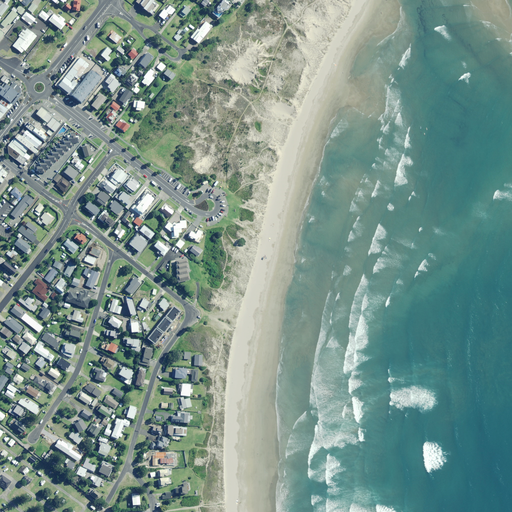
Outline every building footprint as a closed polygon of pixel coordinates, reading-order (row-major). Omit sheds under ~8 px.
[(73,0),(74,1),(73,0),(72,10),(79,11),(80,0),(79,0),(73,0)] [(136,0),(135,1),(138,4),(139,3),(140,4),(140,5),(142,7),(142,8),(144,10),(145,10),(150,3),(152,0),(136,0)] [(152,0),(150,3),(145,10),(147,12),(148,12),(150,13),(152,11),(150,9),(155,2),(152,0)] [(217,7),(217,11),(223,10),(222,9),(227,9),(229,6),(227,5),(230,1),(228,0),(222,0),(222,1),(222,2),(221,3),(220,3),(217,7)] [(0,14),(1,16),(9,6),(6,4),(5,5),(2,3),(0,5),(0,14)] [(37,6),(32,3),(27,9),(32,13),(37,6)] [(67,3),(63,8),(67,11),(71,6),(67,3)] [(25,9),(19,5),(16,9),(18,10),(17,12),(21,15),(25,9)] [(163,9),(158,15),(163,19),(167,14),(170,14),(174,10),(168,5),(164,10),(163,9)] [(187,7),(185,6),(179,14),(183,17),(189,9),(187,7)] [(13,10),(12,10),(0,24),(5,27),(8,23),(9,24),(18,14),(15,12),(17,10),(14,8),(13,10)] [(42,11),(38,15),(45,21),(49,16),(42,11)] [(35,19),(26,12),(21,17),(30,25),(35,19)] [(53,13),(47,20),(60,30),(65,23),(63,22),(64,20),(64,19),(59,16),(58,17),(54,13),(53,14),(53,13)] [(197,28),(190,37),(198,43),(212,26),(210,25),(205,21),(199,30),(197,28)] [(19,36),(12,46),(21,53),(24,50),(25,51),(36,36),(27,28),(25,31),(23,29),(18,35),(19,36)] [(120,37),(113,31),(108,37),(116,43),(120,37)] [(55,44),(58,40),(50,34),(47,37),(55,44)] [(106,47),(100,55),(107,61),(109,58),(107,55),(110,51),(106,47)] [(131,49),(127,54),(130,57),(130,58),(132,59),(133,59),(138,53),(132,48),(131,49)] [(143,55),(143,56),(142,57),(142,58),(143,59),(144,60),(145,60),(144,61),(147,64),(153,58),(152,57),(149,55),(149,54),(149,53),(148,52),(147,51),(146,52),(146,53),(145,53),(144,55),(143,55)] [(88,64),(79,57),(57,85),(68,93),(68,94),(70,96),(79,84),(76,82),(77,79),(88,64)] [(161,71),(165,66),(160,62),(157,67),(161,71)] [(117,68),(113,72),(117,76),(118,76),(119,77),(121,74),(123,76),(126,72),(121,68),(120,68),(119,67),(118,67),(117,68)] [(166,69),(163,73),(171,80),(174,75),(166,69)] [(79,84),(70,96),(80,103),(100,77),(91,70),(79,84)] [(152,74),(147,71),(142,77),(143,78),(140,82),(144,84),(144,83),(147,86),(153,78),(150,76),(152,74)] [(115,77),(111,73),(104,81),(109,85),(115,77)] [(130,73),(123,81),(131,87),(137,78),(130,73)] [(0,85),(0,94),(2,96),(12,105),(13,105),(20,96),(19,94),(20,93),(20,88),(13,82),(9,86),(4,82),(1,86),(0,85)] [(132,93),(123,87),(119,93),(121,94),(118,100),(124,103),(125,104),(126,102),(127,103),(129,99),(132,93)] [(97,96),(90,105),(96,109),(101,103),(102,104),(106,98),(101,93),(100,94),(99,93),(96,95),(97,96)] [(8,109),(12,105),(2,96),(0,98),(0,102),(8,109)] [(144,102),(133,100),(132,107),(135,107),(135,110),(140,110),(140,108),(143,108),(144,102)] [(120,106),(113,101),(110,106),(116,111),(120,106)] [(0,110),(4,114),(8,109),(0,102),(0,110)] [(52,116),(40,107),(35,114),(47,123),(47,122),(48,122),(46,125),(54,132),(61,123),(52,117),(50,119),(52,116)] [(107,115),(104,117),(107,119),(106,120),(110,123),(111,123),(114,120),(113,120),(115,118),(116,118),(118,115),(114,113),(115,112),(112,110),(111,111),(111,110),(109,112),(108,111),(106,114),(107,115)] [(40,129),(44,123),(40,121),(41,119),(36,115),(31,122),(40,129)] [(119,120),(115,125),(124,132),(129,125),(126,122),(125,123),(123,122),(122,123),(119,120)] [(28,122),(25,126),(43,141),(44,142),(47,137),(28,122)] [(25,126),(18,134),(33,146),(37,149),(43,141),(25,126)] [(38,165),(34,165),(34,169),(36,171),(38,171),(38,172),(39,173),(40,173),(43,173),(45,173),(45,169),(47,169),(49,169),(49,166),(49,165),(53,165),(53,162),(57,161),(57,158),(61,158),(61,154),(65,154),(65,151),(69,150),(69,147),(73,147),(73,143),(78,143),(78,139),(77,139),(77,135),(75,136),(74,134),(74,133),(73,133),(69,133),(70,134),(66,135),(66,137),(66,138),(62,138),(62,141),(62,142),(58,142),(58,144),(58,145),(54,146),(54,148),(54,149),(50,150),(50,152),(50,153),(46,153),(46,155),(46,157),(42,157),(42,159),(42,160),(38,161),(39,163),(38,163),(38,165)] [(18,134),(15,138),(28,148),(34,153),(36,150),(32,147),(33,146),(18,134)] [(15,138),(12,142),(25,152),(28,148),(15,138)] [(12,142),(11,141),(7,145),(8,145),(23,157),(26,153),(25,152),(12,142)] [(92,148),(90,148),(89,144),(82,147),(85,157),(91,155),(90,152),(93,151),(92,148)] [(15,159),(19,154),(8,145),(7,146),(8,154),(15,159)] [(23,157),(22,157),(19,154),(15,159),(22,164),(26,159),(23,157)] [(77,158),(76,160),(74,158),(71,162),(73,164),(80,170),(84,166),(80,163),(81,161),(77,158)] [(71,182),(78,173),(69,166),(62,174),(71,182)] [(118,168),(109,180),(115,185),(115,184),(117,185),(119,182),(121,183),(127,175),(118,168)] [(67,188),(71,184),(57,174),(53,179),(57,183),(56,185),(60,188),(65,192),(68,189),(67,188)] [(136,184),(137,183),(130,177),(123,186),(132,193),(138,186),(136,184)] [(17,191),(18,189),(15,187),(10,193),(18,199),(22,194),(17,191)] [(102,205),(109,197),(101,190),(96,196),(98,198),(96,200),(102,205)] [(127,199),(129,197),(121,191),(115,198),(126,206),(129,201),(127,199)] [(143,214),(141,213),(153,198),(145,193),(135,206),(133,204),(130,208),(141,216),(143,214)] [(28,209),(34,201),(26,194),(10,214),(16,219),(19,215),(20,215),(26,207),(28,209)] [(118,214),(123,208),(114,200),(109,207),(111,208),(110,209),(116,214),(117,213),(118,214)] [(95,216),(99,210),(88,202),(84,208),(95,216)] [(40,203),(35,210),(36,210),(34,212),(39,216),(40,214),(39,213),(44,207),(40,203)] [(169,217),(173,211),(166,206),(164,208),(162,207),(160,210),(166,215),(169,217)] [(47,225),(52,219),(45,212),(37,222),(40,224),(42,222),(47,225)] [(107,216),(108,215),(105,212),(100,219),(110,228),(115,222),(107,216)] [(139,226),(143,221),(134,214),(133,216),(136,219),(133,222),(139,226)] [(21,225),(17,231),(32,243),(36,237),(32,234),(37,228),(28,221),(25,225),(28,227),(26,231),(24,229),(25,228),(21,225)] [(181,228),(186,228),(185,221),(180,221),(180,223),(173,223),(172,225),(168,222),(164,227),(169,231),(171,231),(171,238),(179,237),(178,233),(181,232),(181,228)] [(120,238),(125,231),(121,228),(122,227),(121,226),(122,225),(120,223),(113,233),(120,238)] [(139,252),(154,234),(143,225),(128,244),(139,252)] [(201,234),(202,232),(197,230),(195,233),(190,231),(187,237),(198,243),(202,235),(201,234)] [(22,240),(24,238),(19,233),(17,236),(18,237),(13,244),(27,255),(31,250),(29,248),(30,246),(22,240)] [(79,235),(77,234),(74,239),(83,245),(84,242),(86,243),(88,240),(84,237),(85,236),(81,233),(79,235)] [(71,241),(70,241),(68,239),(64,244),(68,248),(67,249),(73,253),(79,247),(71,241)] [(180,249),(184,243),(179,239),(175,245),(180,249)] [(173,246),(167,241),(165,244),(162,242),(161,244),(157,241),(153,246),(160,252),(159,253),(163,256),(166,252),(167,253),(173,246)] [(197,247),(197,248),(194,245),(189,250),(197,256),(202,250),(197,247)] [(89,253),(97,256),(98,253),(101,254),(102,251),(93,247),(92,250),(90,249),(89,253)] [(13,259),(17,254),(12,250),(10,252),(9,251),(6,254),(13,259)] [(96,258),(87,255),(85,261),(93,264),(96,258)] [(186,263),(187,263),(186,258),(174,260),(177,275),(175,276),(177,282),(189,280),(187,268),(186,263)] [(60,269),(62,265),(55,261),(53,266),(60,269)] [(10,268),(3,262),(0,265),(0,267),(6,273),(10,268)] [(69,277),(76,265),(70,262),(63,274),(69,277)] [(89,277),(85,285),(93,289),(95,285),(94,284),(99,274),(86,268),(83,274),(87,276),(89,277)] [(50,282),(58,272),(53,269),(45,279),(50,282)] [(45,295),(50,288),(37,278),(34,282),(37,285),(32,292),(45,301),(48,298),(45,295)] [(65,285),(67,283),(61,278),(58,281),(59,281),(53,288),(61,294),(63,290),(61,289),(64,285),(65,285)] [(77,286),(80,280),(73,278),(71,284),(77,286)] [(78,294),(69,291),(65,303),(71,305),(71,303),(78,305),(77,305),(87,308),(91,297),(87,296),(88,291),(84,289),(82,293),(78,292),(78,294)] [(30,304),(34,299),(31,296),(29,298),(28,297),(24,302),(20,298),(18,300),(30,310),(31,309),(34,312),(37,307),(34,305),(33,306),(30,304)] [(164,311),(169,305),(168,304),(169,302),(167,301),(166,302),(164,301),(166,300),(163,298),(157,305),(164,311)] [(117,306),(119,301),(113,299),(109,311),(120,314),(122,307),(117,306)] [(148,310),(151,304),(142,299),(137,309),(143,312),(144,309),(148,310)] [(20,318),(21,318),(25,313),(23,312),(23,311),(15,305),(11,311),(20,318)] [(44,319),(50,311),(44,307),(39,315),(44,319)] [(79,314),(80,312),(74,310),(73,316),(70,315),(68,319),(71,320),(72,319),(82,322),(83,318),(80,318),(81,315),(79,314)] [(160,317),(163,315),(160,312),(154,319),(156,321),(160,316),(160,317)] [(43,327),(25,313),(21,318),(39,332),(43,327)] [(19,335),(25,328),(9,316),(4,323),(19,335)] [(113,317),(111,316),(107,322),(117,329),(121,322),(113,317)] [(164,317),(158,322),(160,325),(161,325),(163,327),(164,326),(165,327),(168,323),(166,320),(167,319),(164,317)] [(140,326),(137,326),(137,322),(129,323),(129,326),(130,325),(131,332),(140,331),(140,326)] [(8,338),(12,333),(5,328),(1,333),(8,338)] [(159,334),(160,332),(154,329),(149,337),(151,339),(151,340),(154,342),(157,338),(157,339),(160,335),(159,334)] [(29,334),(31,332),(28,330),(22,337),(32,345),(36,340),(29,334)] [(80,332),(72,330),(71,332),(66,330),(65,335),(77,339),(80,332)] [(57,342),(57,341),(45,333),(41,339),(56,348),(58,348),(59,344),(57,342)] [(19,345),(23,340),(16,335),(13,339),(19,345)] [(54,356),(48,352),(49,351),(46,349),(45,350),(42,348),(45,343),(40,340),(33,350),(51,361),(54,356)] [(26,354),(31,348),(23,342),(19,348),(26,354)] [(69,344),(63,343),(61,352),(69,358),(71,358),(75,345),(69,344)] [(116,354),(119,347),(110,343),(107,350),(116,354)] [(151,353),(152,349),(145,347),(142,360),(140,360),(139,363),(148,366),(149,363),(148,362),(150,356),(151,356),(152,353),(151,353)] [(13,359),(16,355),(9,350),(6,354),(13,359)] [(202,366),(203,355),(195,355),(194,365),(202,366)] [(42,361),(44,359),(41,357),(37,362),(38,363),(37,365),(41,368),(45,363),(42,361)] [(69,371),(72,366),(61,358),(57,364),(62,367),(61,368),(64,369),(65,368),(69,371)] [(115,367),(117,364),(106,358),(102,365),(111,370),(114,366),(115,367)] [(14,370),(12,369),(14,366),(7,362),(3,370),(11,375),(14,370)] [(99,370),(99,369),(93,367),(92,371),(96,373),(94,378),(104,382),(106,378),(103,377),(105,373),(99,370)] [(123,381),(124,378),(128,380),(132,373),(122,367),(118,374),(122,376),(120,379),(123,381)] [(144,373),(146,369),(140,367),(133,384),(141,387),(146,373),(144,373)] [(56,379),(60,374),(51,368),(47,373),(56,379)] [(188,374),(189,369),(177,368),(177,371),(173,371),(172,377),(185,379),(186,374),(188,374)] [(197,382),(198,370),(189,370),(189,374),(192,374),(191,381),(197,382)] [(0,390),(8,379),(2,374),(0,377),(0,390)] [(19,384),(23,378),(16,374),(12,380),(19,384)] [(42,380),(36,376),(33,382),(50,393),(51,391),(50,390),(53,385),(52,385),(52,383),(52,382),(50,381),(49,381),(48,382),(43,379),(42,380)] [(95,388),(95,387),(90,383),(88,386),(87,385),(84,389),(98,397),(101,392),(95,388)] [(192,393),(192,384),(178,383),(178,392),(180,392),(180,395),(189,396),(189,392),(192,393)] [(14,393),(16,389),(9,384),(6,388),(8,389),(4,394),(11,399),(15,393),(14,393)] [(35,397),(39,392),(29,386),(26,391),(35,397)] [(120,397),(123,393),(115,388),(113,392),(120,397)] [(87,404),(91,399),(81,392),(77,397),(87,404)] [(115,409),(119,403),(107,396),(103,401),(115,409)] [(183,397),(178,398),(181,410),(183,410),(183,408),(191,406),(189,398),(183,399),(183,397)] [(38,410),(40,408),(25,398),(23,400),(20,399),(18,403),(36,415),(39,411),(38,410)] [(10,409),(8,412),(17,418),(19,415),(23,417),(26,412),(17,405),(13,411),(10,409)] [(108,408),(107,409),(101,405),(97,411),(107,417),(112,410),(108,408)] [(133,408),(133,407),(129,406),(128,410),(125,409),(124,413),(127,413),(126,417),(133,419),(136,409),(133,408)] [(88,420),(92,414),(84,409),(80,415),(88,420)] [(171,422),(189,423),(189,413),(181,412),(181,411),(177,411),(176,415),(171,415),(171,422)] [(78,432),(86,428),(81,418),(77,420),(78,422),(73,424),(78,432)] [(124,419),(123,420),(116,418),(114,423),(116,423),(110,437),(117,440),(118,437),(121,437),(122,434),(121,433),(122,431),(123,432),(125,426),(127,427),(129,421),(124,419)] [(23,423),(21,425),(16,421),(12,426),(21,433),(25,428),(24,427),(26,425),(23,423)] [(97,434),(100,430),(91,424),(87,430),(94,435),(95,433),(97,434)] [(173,427),(173,426),(165,425),(164,435),(172,435),(186,436),(187,428),(173,427)] [(78,435),(79,434),(76,432),(74,434),(72,432),(68,436),(73,440),(78,444),(82,438),(78,435)] [(168,444),(170,439),(160,436),(159,441),(156,440),(155,443),(152,442),(150,448),(153,449),(154,447),(161,449),(162,446),(164,447),(166,443),(168,444)] [(67,454),(72,445),(69,443),(66,447),(64,445),(61,450),(67,454)] [(108,452),(110,446),(101,443),(96,454),(105,458),(107,452),(108,452)] [(159,461),(159,466),(165,466),(174,462),(174,461),(176,460),(173,453),(171,455),(170,453),(161,457),(163,461),(159,461)] [(70,470),(75,464),(67,458),(64,462),(68,465),(66,467),(70,470)] [(89,462),(90,460),(87,458),(82,467),(93,472),(96,465),(89,462)] [(35,465),(40,469),(44,465),(44,464),(39,460),(35,465)] [(107,476),(112,466),(103,461),(98,472),(107,476)] [(6,470),(11,465),(7,462),(3,467),(6,470)] [(76,474),(84,477),(86,474),(85,473),(87,470),(80,466),(76,474)] [(13,476),(18,469),(15,467),(14,469),(12,467),(8,472),(13,476)] [(11,481),(1,474),(0,475),(0,484),(5,488),(11,481)] [(23,479),(29,484),(32,480),(26,475),(23,479)] [(102,486),(104,480),(91,475),(90,479),(93,480),(91,484),(99,487),(100,485),(102,486)] [(167,478),(158,478),(159,488),(163,487),(163,486),(166,485),(166,484),(168,484),(168,482),(170,482),(170,479),(167,480),(167,478)] [(180,494),(188,493),(187,491),(190,490),(190,484),(187,484),(186,483),(183,483),(183,486),(175,487),(176,493),(180,493),(180,494)] [(99,498),(101,495),(93,489),(92,491),(90,490),(88,494),(96,499),(97,497),(99,498)] [(131,496),(131,505),(139,504),(138,495),(137,493),(131,493),(131,495),(131,496)] [(6,504),(6,503),(3,501),(0,505),(0,506),(7,511),(9,511),(12,509),(6,504)]
